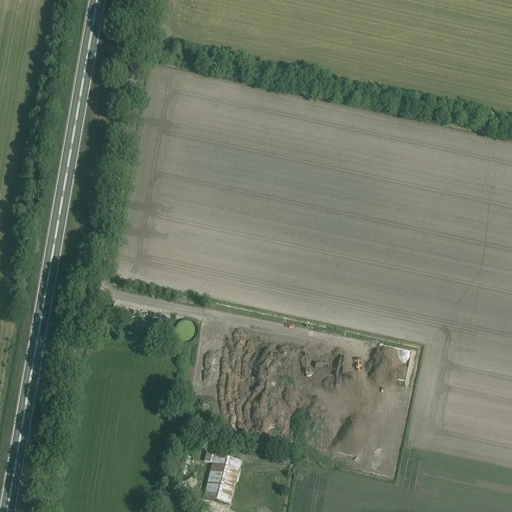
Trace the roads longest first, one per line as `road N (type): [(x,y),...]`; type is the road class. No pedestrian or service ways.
road 1 (unclassified): [(41,511),(67,366),(97,280),(148,0)]
road 2 (trunk): [(7,511),(97,0)]
